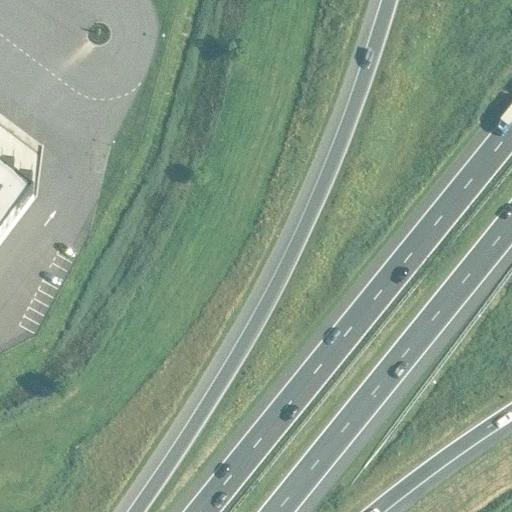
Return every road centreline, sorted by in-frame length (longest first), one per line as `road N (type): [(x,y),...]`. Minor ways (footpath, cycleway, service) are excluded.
road 1 (motorway): [(388,0),(368,67),(272,286),(131,511)]
road 2 (motorway): [(511,130),(208,511)]
road 3 (motorway): [(278,511),(511,221)]
road 4 (motorway): [(377,511),(511,414)]
